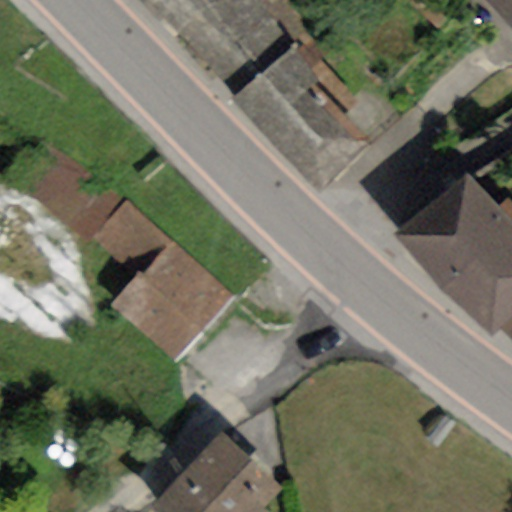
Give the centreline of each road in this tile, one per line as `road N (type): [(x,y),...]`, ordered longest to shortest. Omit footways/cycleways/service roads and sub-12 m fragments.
road 1 (unknown): [(0,121),(228,314),(309,341)]
road 2 (unclassified): [(372,291),(108,511)]
road 3 (primary): [(322,242),(82,0)]
road 4 (unclassified): [(511,124),(322,242)]
road 5 (primary): [(511,394),(372,291)]
